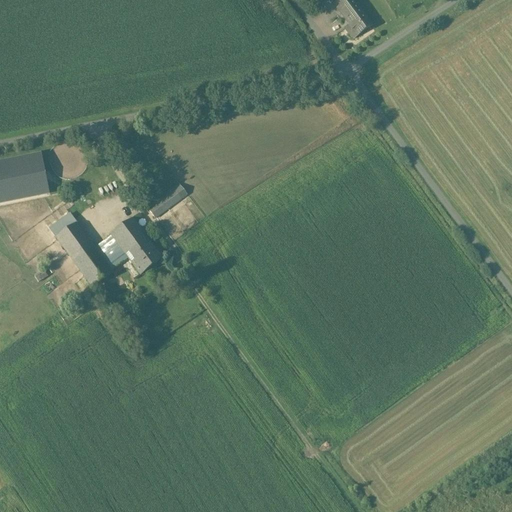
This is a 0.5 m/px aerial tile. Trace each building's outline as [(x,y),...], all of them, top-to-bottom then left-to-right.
[(353,0),(349,0),(343,4),(338,8),(350,25),(349,26),(352,30),(353,29),(358,35),(372,25),(353,0)] [(41,156),(0,164),(0,204),(48,194),(41,156)] [(174,190),(148,209),(156,220),(182,200),(174,190)] [(50,230),(58,241),(77,227),(70,216),(50,230)] [(133,221),(112,236),(128,259),(140,275),(162,260),(133,221)] [(92,288),(112,274),(110,272),(94,249),(77,227),(58,241),(92,288)] [(128,259),(112,236),(94,249),(110,272),(128,259)]
